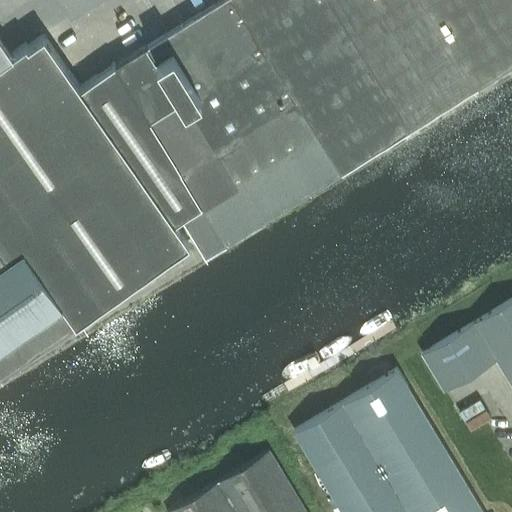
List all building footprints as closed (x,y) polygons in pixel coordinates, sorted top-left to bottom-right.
[(225,239),(340,168),(234,0),(217,0),(146,44),(146,43),(98,73),(208,250),(225,240),(225,239)] [(340,168),(400,131),(471,86),(472,86),(511,60),(511,0),(234,0),(340,168)] [(188,242),(178,227),(173,220),(181,215),(186,222),(200,245),(205,252),(208,250),(152,161),(98,73),(79,85),(43,34),(27,45),(25,42),(12,51),(0,35),(0,373),(74,321),(86,313),(188,242)] [(511,297),(421,352),(443,388),(495,357),(511,384),(511,297)] [(342,511),(483,511),(396,367),(293,430),(342,511)] [(306,511),(268,448),(166,510),(167,511),(306,511)]
